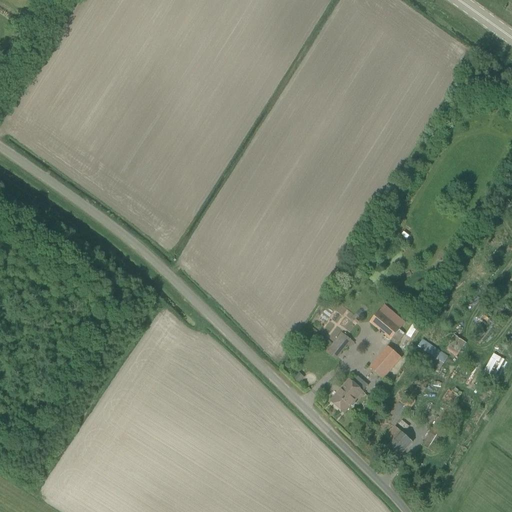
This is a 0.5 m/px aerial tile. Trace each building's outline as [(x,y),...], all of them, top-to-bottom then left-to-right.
[(384,305),(369,323),(390,341),(399,330),(405,323),(384,305)] [(342,333),(332,345),(341,353),(347,346),(350,348),(354,343),(342,333)] [(423,340),(413,353),(439,371),(449,357),(423,340)] [(388,347),(376,361),(389,371),(401,357),(388,347)] [(495,378),(504,359),(492,354),(483,372),(495,378)] [(298,375),(293,380),(298,384),(302,380),(298,375)] [(363,393),(349,381),(331,401),(344,413),(363,393)] [(409,390),(418,397),(425,388),(416,381),(409,390)] [(443,400),(454,407),(460,398),(459,397),(461,394),(455,389),(452,393),(449,391),(443,400)] [(405,394),(386,418),(396,425),(408,411),(415,401),(405,394)] [(450,408),(423,447),(435,455),(461,417),(450,408)] [(413,443),(396,426),(385,436),(392,443),(386,449),(397,460),(413,443)]
